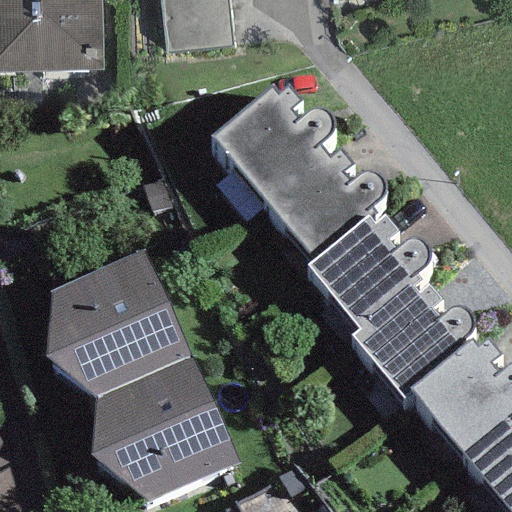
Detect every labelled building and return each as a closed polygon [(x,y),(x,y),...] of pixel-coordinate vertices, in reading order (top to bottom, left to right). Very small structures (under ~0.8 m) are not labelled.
[(103,0),(0,0),(0,72),(105,70),(103,0)] [(159,0),(167,59),(237,51),(230,0),(159,0)] [(277,104),(270,96),(210,146),(313,269),(374,218),(371,214),(381,205),(385,198),(384,190),(380,184),(374,180),(367,179),(361,181),(350,190),(343,182),(353,173),(340,157),(330,166),(318,152),(329,142),(333,136),(333,129),(329,122),(323,118),(315,117),(309,118),(298,128),(292,120),(302,112),(288,95),(277,104)] [(374,233),(367,225),(307,275),(409,398),(470,347),(467,343),(478,334),(481,327),(481,319),(477,313),(471,309),(464,308),(457,309),(447,318),(440,311),(450,302),(437,286),(426,294),(415,280),(426,271),(430,265),(429,258),(426,251),(419,247),(412,246),(406,247),(395,256),(389,249),(399,241),(385,224),(374,233)] [(172,511),(245,478),(151,277),(64,318),(57,380),(112,425),(109,487),(152,511),(172,511)] [(477,357),(471,349),(410,399),(505,511),(511,511),(511,370),(510,371),(499,380),(492,373),(502,365),(488,348),(477,357)] [(0,511),(20,511),(12,463),(0,441),(0,511)]
